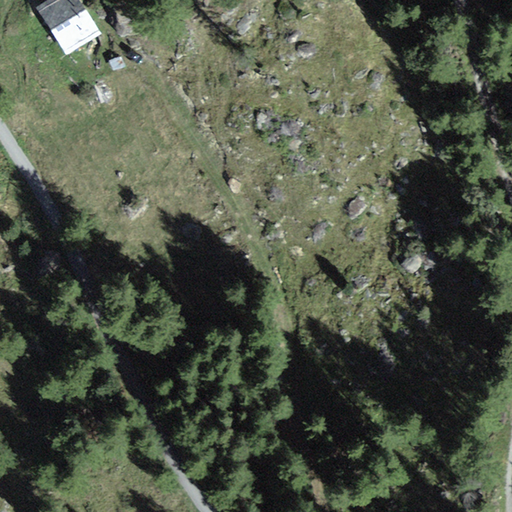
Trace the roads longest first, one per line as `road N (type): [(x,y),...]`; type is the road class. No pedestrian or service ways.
road 1 (track): [(0,131),(123,358)]
road 2 (track): [(511,193),(465,0)]
road 3 (track): [(123,358),(205,511)]
